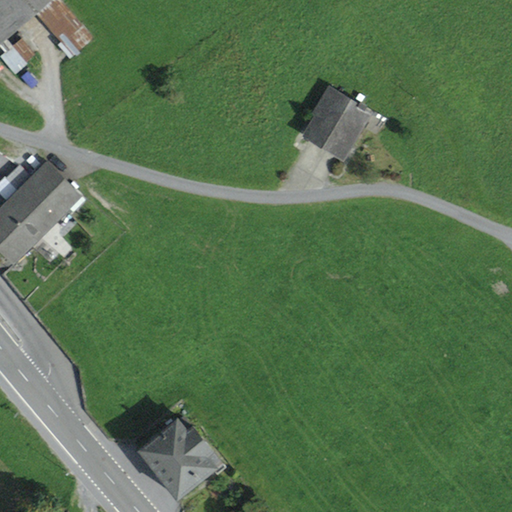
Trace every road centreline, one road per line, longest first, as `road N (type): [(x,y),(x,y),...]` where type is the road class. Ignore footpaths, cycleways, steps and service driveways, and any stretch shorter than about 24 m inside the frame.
road 1 (residential): [(511,237),(387,189),(300,198),(204,191),(0,130)]
road 2 (secondary): [(47,406),(138,511)]
road 3 (residential): [(0,295),(57,368),(58,389),(47,406)]
